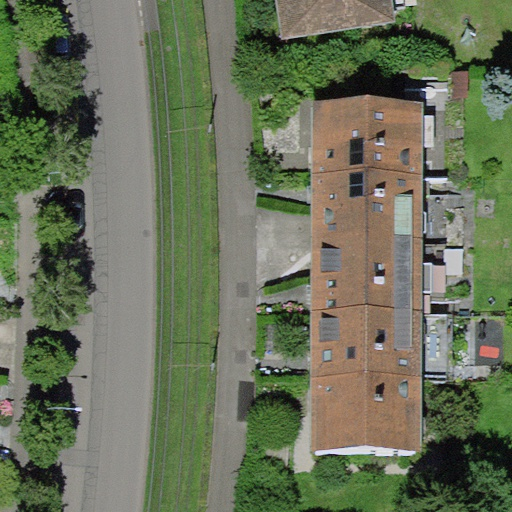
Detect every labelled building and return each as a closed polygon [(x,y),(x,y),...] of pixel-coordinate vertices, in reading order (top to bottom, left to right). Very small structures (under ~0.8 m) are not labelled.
[(387,23),(383,0),(281,0),(288,38),(387,23)] [(416,179),(417,110),(318,109),(318,160),(317,178),(416,179)] [(416,179),(317,178),(317,228),(317,244),(416,245),(416,179)] [(317,316),(416,317),(416,245),(317,244),(317,299),(317,316)] [(317,382),(415,383),(416,317),(317,316),(317,365),(317,382)] [(316,434),(316,454),(415,454),(415,383),(317,382),(316,434)]
